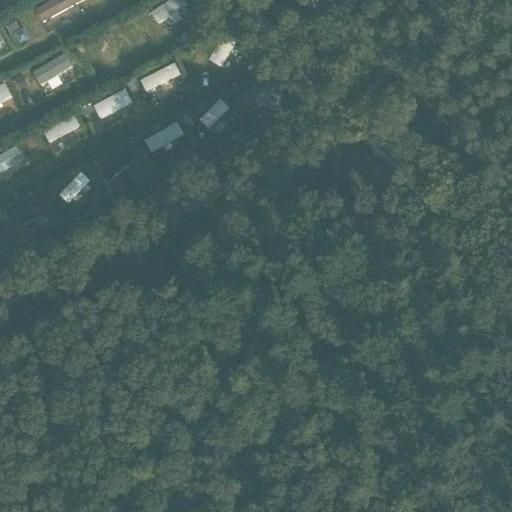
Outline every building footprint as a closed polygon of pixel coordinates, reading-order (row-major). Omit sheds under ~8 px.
[(48,36),(91,14),(83,0),(72,0),(39,18),(48,36)] [(164,46),(193,27),(181,9),(152,28),(164,46)] [(24,30),(12,34),(20,58),(32,54),(24,30)] [(122,72),(133,64),(114,41),(88,63),(100,77),(116,64),(122,72)] [(78,86),(67,67),(33,87),(45,106),(78,86)] [(149,110),(184,92),(177,78),(142,97),(149,110)] [(8,97),(0,100),(0,125),(17,117),(8,97)] [(128,107),(88,124),(96,143),(136,126),(128,107)] [(201,138),(211,150),(235,130),(224,118),(201,138)] [(44,150),(55,169),(85,150),(75,132),(44,150)] [(157,175),(186,151),(176,138),(146,162),(157,175)] [(0,195),(30,180),(20,162),(0,173),(0,195)] [(67,229),(93,200),(84,191),(58,220),(67,229)]
